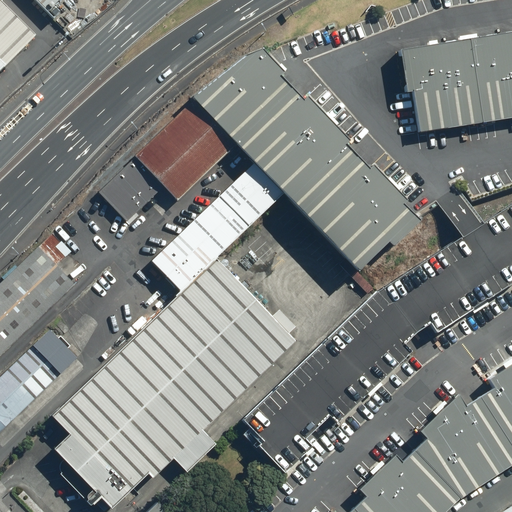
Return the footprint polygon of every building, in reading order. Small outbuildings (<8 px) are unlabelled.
[(23,0),(38,14),(52,0),(23,0)] [(0,70),(35,35),(0,1),(0,70)] [(511,32),(399,50),(405,92),(412,91),(418,132),(511,117),(511,32)] [(394,221),(239,54),(180,107),(221,151),(239,171),(336,275),(394,221)] [(221,151),(180,107),(123,160),(163,204),(221,151)] [(153,193),(123,160),(87,193),(117,226),(153,193)] [(168,291),(267,200),(239,171),(140,261),(168,291)] [(358,294),(228,421),(269,473),(400,348),(511,277),(511,196),(466,225),(358,294)] [(0,355),(80,282),(40,239),(0,275),(0,355)] [(283,340),(211,263),(41,418),(58,437),(41,453),(95,511),(283,340)] [(0,435),(76,366),(45,332),(0,373),(0,435)] [(511,358),(404,426),(318,511),(433,511),(446,500),(511,456),(511,358)] [(511,511),(511,492),(478,511),(511,511)] [(159,511),(149,501),(136,511),(159,511)]
